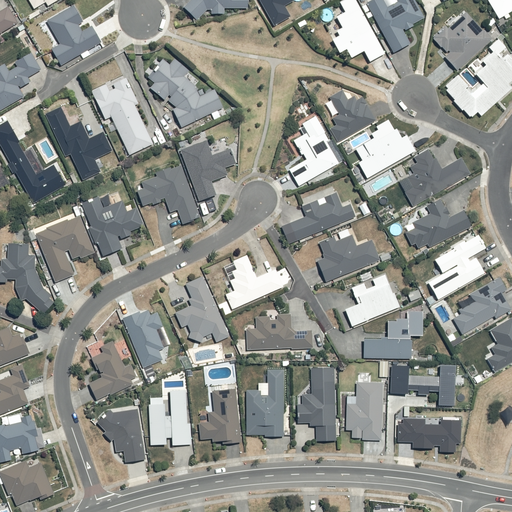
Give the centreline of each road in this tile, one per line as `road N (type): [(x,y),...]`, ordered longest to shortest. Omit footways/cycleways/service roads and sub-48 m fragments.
road 1 (residential): [(257,199),(224,236),(101,295),(76,326),(63,359),(62,396),(100,509)]
road 2 (residential): [(461,489),(369,474),(268,475),(100,509)]
